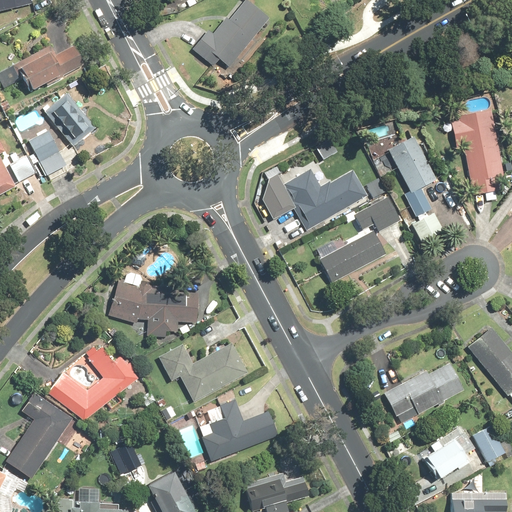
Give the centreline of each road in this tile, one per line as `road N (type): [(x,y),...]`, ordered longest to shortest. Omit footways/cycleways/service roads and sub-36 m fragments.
road 1 (tertiary): [(175,195),(148,202),(91,246),(0,351)]
road 2 (residential): [(381,316),(475,250),(489,255),(492,277),(419,310)]
road 3 (tertiary): [(0,276),(58,218),(149,165)]
road 4 (secondary): [(476,0),(326,83)]
road 5 (tertiary): [(301,363),(380,511)]
road 6 (tertiary): [(240,248),(301,363)]
road 7 (secondary): [(326,83),(231,165)]
